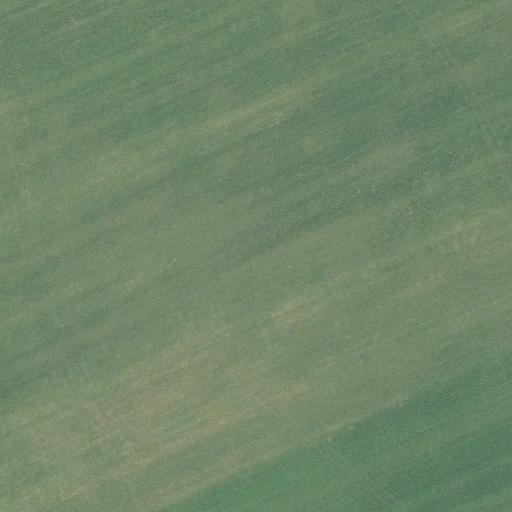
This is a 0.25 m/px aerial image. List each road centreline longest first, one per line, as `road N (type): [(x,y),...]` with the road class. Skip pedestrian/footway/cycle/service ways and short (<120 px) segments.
road 1 (track): [(511,152),(0,426)]
road 2 (motorway): [(511,273),(69,511)]
road 3 (motorway): [(160,511),(511,323)]
